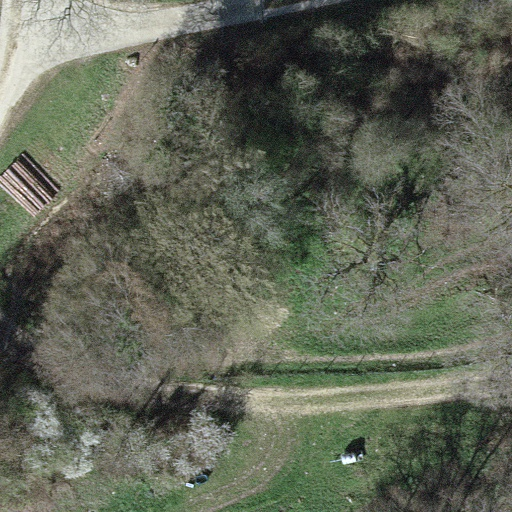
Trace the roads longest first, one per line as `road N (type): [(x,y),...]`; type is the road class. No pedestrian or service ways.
road 1 (track): [(0,331),(39,378),(195,408),(511,376)]
road 2 (track): [(3,84),(158,22),(265,0)]
